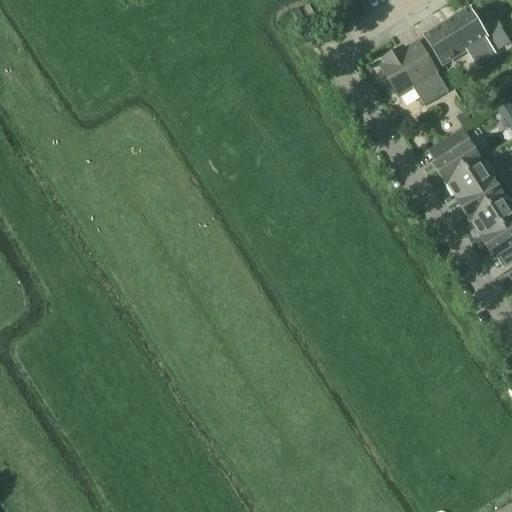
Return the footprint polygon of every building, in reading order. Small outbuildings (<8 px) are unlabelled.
[(467,52),(476,67),(494,55),(485,41),(487,39),(470,12),(451,24),(450,24),(445,27),(445,28),(426,40),(443,67),(467,52)] [(405,53),(404,51),(383,63),(385,66),(380,68),(400,100),(414,91),(425,109),(449,94),(418,45),(405,53)] [(495,112),(502,123),(511,117),(511,107),(509,103),(495,112)] [(456,118),(455,118),(463,130),(464,130),(472,124),(465,113),(456,118)] [(447,185),(488,159),(483,152),(476,156),(469,146),(471,145),(463,132),(437,149),(443,160),(434,166),(439,173),(439,172),(447,185)] [(459,204),(493,182),(486,171),(492,167),(488,159),(447,185),(448,186),(449,185),(460,202),(458,203),(459,204)] [(463,209),(471,222),(505,201),(511,197),(510,195),(507,189),(500,193),(493,182),(459,204),(462,210),(463,209)] [(483,240),(483,241),(511,221),(511,193),(510,195),(511,197),(505,201),(471,222),(471,223),(473,222),(484,239),(483,240)] [(511,221),(483,241),(491,253),(491,254),(495,261),(505,255),(511,265),(511,264),(511,221)]
